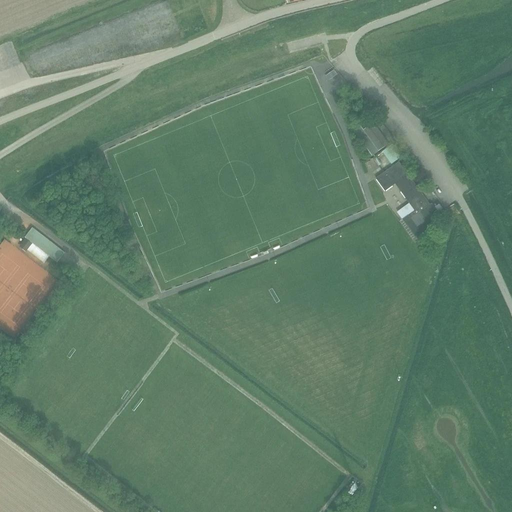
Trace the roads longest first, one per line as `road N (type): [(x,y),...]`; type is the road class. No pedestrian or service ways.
road 1 (unclassified): [(511,311),(465,211),(349,53),(352,35),(367,22),(435,0)]
road 2 (tertiary): [(0,121),(274,12),(326,0)]
road 3 (track): [(139,66),(0,94)]
